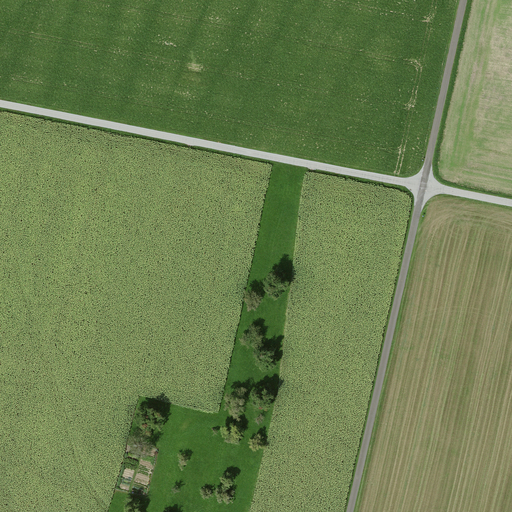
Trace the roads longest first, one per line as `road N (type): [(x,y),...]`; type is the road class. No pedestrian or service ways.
road 1 (track): [(463,0),(351,511)]
road 2 (track): [(511,204),(0,102)]
